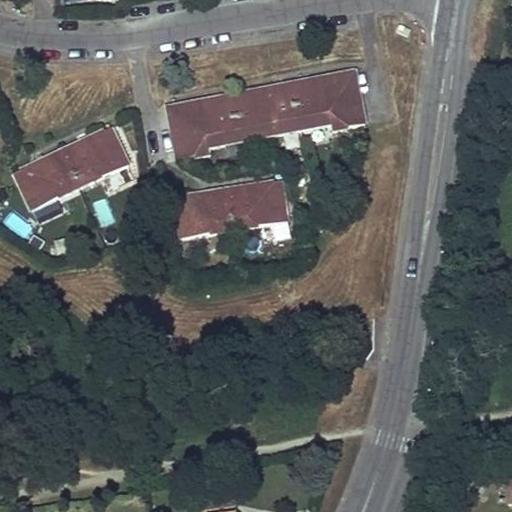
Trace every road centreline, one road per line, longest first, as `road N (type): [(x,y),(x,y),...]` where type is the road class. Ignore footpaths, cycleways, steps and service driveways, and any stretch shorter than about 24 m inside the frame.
road 1 (secondary): [(458,0),(406,366),(364,511)]
road 2 (residential): [(332,0),(130,27),(0,20)]
